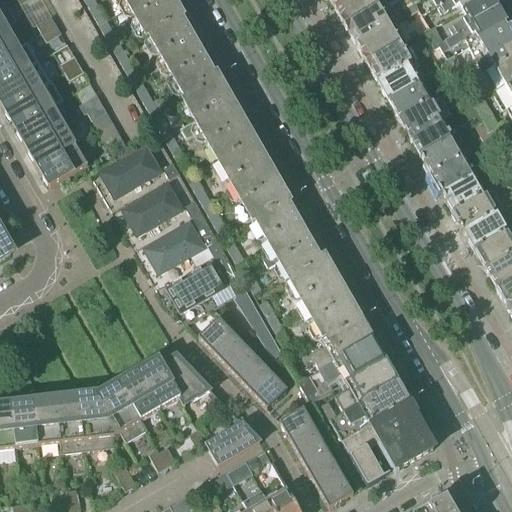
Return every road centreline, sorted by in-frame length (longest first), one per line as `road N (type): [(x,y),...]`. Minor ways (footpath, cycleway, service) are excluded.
road 1 (tertiary): [(217,0),(477,449),(487,479)]
road 2 (tertiary): [(511,398),(280,0)]
road 3 (residential): [(0,172),(42,245),(42,271),(0,304)]
